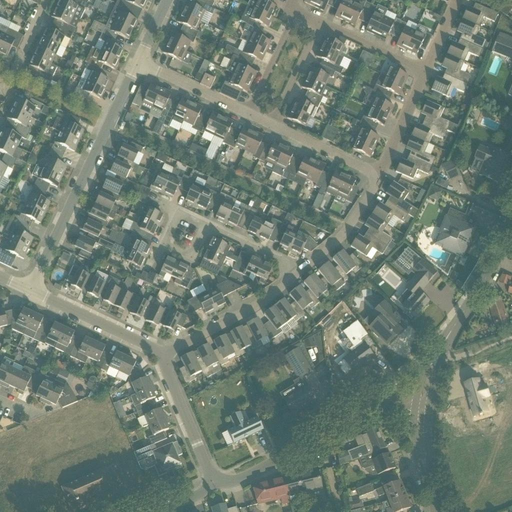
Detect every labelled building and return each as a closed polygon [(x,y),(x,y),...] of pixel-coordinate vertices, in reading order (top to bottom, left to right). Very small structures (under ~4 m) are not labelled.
[(62,0),(59,0),(55,8),(73,17),(74,17),(79,20),(86,5),(76,0),(74,0),(72,5),(62,0)] [(142,10),(147,1),(144,0),(125,0),(124,2),(121,0),(117,0),(115,4),(127,10),(129,4),(142,10)] [(277,8),(268,4),(269,0),(257,0),(253,9),(272,18),(277,8)] [(328,4),(333,6),(335,0),(316,0),(313,8),(323,12),(328,4)] [(344,22),(353,3),(346,0),(335,0),(333,6),(338,9),(334,17),(344,22)] [(364,20),(370,8),(364,5),(366,1),(363,0),(354,0),(353,3),(344,22),(354,27),(358,18),(364,20)] [(214,10),(210,8),(197,1),(194,7),(186,3),(181,13),(200,22),(204,12),(212,16),(214,10)] [(511,9),(501,1),(495,8),(505,16),(511,9)] [(124,15),(127,10),(115,4),(108,19),(115,22),(133,31),(137,21),(124,15)] [(494,23),(498,14),(484,8),(475,4),(473,9),(467,7),(462,20),(479,27),(483,18),(494,23)] [(375,36),(384,17),(387,12),(387,11),(378,6),(376,11),(370,8),(364,20),(369,23),(365,32),(375,36)] [(73,17),(55,8),(51,18),(64,24),(61,29),(72,35),(75,29),(69,26),(73,17)] [(267,28),(272,18),(253,9),(249,19),(246,17),(243,23),(245,24),(256,29),(258,24),(267,28)] [(200,22),(181,13),(176,23),(185,27),(183,32),(195,38),(198,32),(196,31),(200,22)] [(389,32),(394,35),(400,22),(395,20),(393,22),(384,17),(375,36),(385,41),(389,32)] [(458,30),(456,33),(461,35),(459,40),(482,50),(485,43),(486,41),(475,37),(479,27),(462,20),(458,30)] [(133,31),(115,22),(110,32),(104,29),(101,34),(113,40),(115,34),(128,40),(133,31)] [(406,51),(415,32),(405,28),(406,25),(400,22),(394,35),(400,37),(396,46),(406,51)] [(245,24),(242,30),(251,34),(247,44),(266,53),(270,43),(262,38),(264,33),(256,29),(245,24)] [(23,36),(17,34),(8,29),(0,46),(0,55),(6,58),(12,45),(18,48),(23,36)] [(70,40),(72,35),(61,29),(58,35),(46,29),(41,38),(59,47),(64,38),(70,40)] [(192,44),(195,38),(183,32),(180,38),(171,34),(167,44),(186,52),(190,43),(192,44)] [(425,49),(431,37),(425,34),(424,36),(415,32),(406,51),(416,56),(420,47),(425,49)] [(110,45),(113,40),(101,34),(99,40),(105,43),(100,52),(119,61),(123,51),(110,45)] [(511,42),(498,36),(492,51),(511,59),(511,42)] [(337,43),(325,37),(320,48),(339,56),(346,41),(339,38),(337,43)] [(59,47),(41,38),(37,47),(55,56),(59,47)] [(451,45),(446,55),(464,63),(468,53),(479,58),(480,54),(482,50),(459,40),(457,45),(452,42),(451,45)] [(186,52),(167,44),(162,54),(181,63),(186,52)] [(261,63),(266,53),(247,44),(242,53),(235,50),(233,56),(237,58),(250,64),(252,59),(261,63)] [(55,56),(37,47),(33,57),(51,65),(55,56)] [(343,58),(339,56),(320,48),(315,58),(324,62),(321,67),(334,73),(340,75),(343,69),(339,67),(343,58)] [(114,70),(119,61),(100,52),(96,61),(90,58),(87,64),(99,70),(101,64),(114,70)] [(362,67),(368,54),(362,52),(356,65),(362,67)] [(373,57),(368,54),(362,67),(367,70),(373,57)] [(442,65),(441,68),(446,70),(444,75),(467,85),(471,77),(465,74),(460,72),(463,65),(464,63),(446,55),(442,65)] [(247,69),(250,64),(237,58),(233,56),(225,71),(232,74),(251,83),(256,73),(247,69)] [(51,65),(33,57),(28,66),(41,72),(38,78),(50,83),(57,68),(51,65)] [(204,61),(198,73),(203,76),(204,75),(209,64),(204,61)] [(96,75),(99,70),(87,64),(85,70),(91,73),(86,82),(105,91),(109,81),(96,75)] [(331,79),(334,73),(321,67),(319,72),(310,68),(305,78),(325,87),(329,78),(331,79)] [(389,68),(385,77),(384,78),(403,87),(408,77),(389,68)] [(224,82),(219,94),(235,102),(240,90),(246,93),(251,83),(232,74),(228,84),(224,82)] [(210,90),(215,80),(204,75),(203,76),(199,85),(210,90)] [(463,93),(467,85),(444,75),(442,80),(437,77),(431,91),(440,95),(448,98),(452,89),(463,93)] [(403,87),(384,78),(380,76),(373,91),(375,92),(387,98),(390,93),(399,97),(403,87)] [(325,99),(329,89),(325,87),(305,78),(301,88),(309,92),(307,98),(319,104),(322,98),(325,99)] [(100,100),(105,91),(86,82),(82,91),(76,88),(73,94),(85,100),(87,94),(100,100)] [(152,108),(161,89),(151,84),(148,91),(140,87),(132,105),(139,108),(141,108),(143,104),(152,108)] [(385,103),(387,98),(375,92),(373,91),(366,88),(364,92),(366,95),(374,99),(370,108),(389,117),(393,107),(385,103)] [(162,125),(172,105),(167,102),(171,94),(161,89),(152,108),(161,112),(160,115),(157,123),(162,125)] [(319,104),(320,104),(307,98),(304,103),(296,99),(291,109),(310,118),(312,119),(319,104)] [(16,99),(11,109),(30,118),(35,108),(40,110),(42,105),(30,100),(28,105),(16,99)] [(183,122),(192,103),(182,99),(178,107),(172,105),(162,125),(168,128),(172,120),(173,118),(183,122)] [(426,117),(423,122),(446,132),(447,132),(454,135),(458,127),(450,124),(439,119),(443,109),(435,106),(426,102),(422,112),(420,115),(426,117)] [(202,108),(192,103),(183,122),(192,127),(191,129),(197,132),(203,119),(198,117),(202,108)] [(384,127),(389,117),(370,108),(365,118),(363,117),(360,123),(373,129),(375,123),(384,127)] [(470,108),(468,125),(475,126),(478,109),(470,108)] [(30,118),(11,109),(6,119),(19,125),(16,130),(28,135),(30,130),(26,128),(30,118)] [(305,128),(310,118),(291,109),(286,119),(299,125),(305,128)] [(214,137),(222,118),(212,113),(208,122),(203,119),(197,132),(203,135),(204,132),(214,137)] [(80,121),(80,120),(68,115),(59,133),(78,142),(83,131),(75,127),(78,120),(80,121)] [(232,123),(222,118),(214,137),(223,141),(222,144),(228,146),(234,134),(228,131),(232,123)] [(443,140),(446,132),(423,122),(421,127),(416,124),(411,137),(428,145),(432,136),(443,140)] [(370,134),(373,129),(360,123),(357,129),(360,130),(355,139),(374,148),(379,138),(370,134)] [(327,141),(333,129),(327,126),(321,139),(327,141)] [(244,151),(253,132),(243,128),(239,136),(234,134),(228,146),(234,149),(235,147),(244,151)] [(25,140),(28,135),(16,130),(14,135),(2,129),(0,132),(0,140),(16,148),(21,138),(25,140)] [(332,144),(336,135),(338,131),(333,129),(327,141),(332,144)] [(263,137),(253,132),(244,151),(254,156),(253,158),(259,161),(265,148),(259,146),(263,137)] [(73,152),(78,142),(59,133),(51,151),(62,156),(65,148),(73,152)] [(428,145),(411,137),(405,150),(410,152),(408,157),(431,167),(435,159),(424,154),(428,145)] [(370,158),(374,148),(355,139),(351,149),(370,158)] [(16,148),(0,140),(0,152),(5,155),(2,160),(14,165),(16,160),(12,158),(16,148)] [(275,166),(284,147),(274,142),(270,151),(265,148),(259,161),(264,164),(266,161),(275,166)] [(138,153),(140,154),(143,149),(131,143),(129,149),(119,144),(117,150),(120,151),(117,157),(124,160),(123,160),(133,164),(138,153)] [(509,156),(500,152),(493,149),(492,151),(480,146),(475,158),(485,162),(479,175),(488,179),(498,183),(509,156)] [(295,163),(290,160),(294,151),(284,147),(275,166),(285,170),(281,177),(287,180),(289,175),(295,163)] [(58,163),(62,156),(51,151),(42,168),(42,169),(62,178),(67,167),(58,163)] [(167,158),(158,154),(155,160),(164,164),(167,158)] [(295,163),(289,175),(295,178),(296,176),(306,180),(315,161),(305,157),(301,165),(295,163)] [(427,175),(431,167),(408,157),(406,162),(401,160),(395,173),(404,177),(412,180),(417,171),(427,175)] [(11,170),(14,165),(2,160),(0,164),(0,176),(2,178),(7,168),(11,170)] [(125,180),(130,169),(132,170),(135,165),(133,164),(123,160),(121,165),(112,161),(109,166),(112,167),(110,173),(116,176),(125,180)] [(441,165),(449,181),(460,176),(453,160),(441,165)] [(320,190),(326,177),(321,175),(325,166),(315,161),(306,180),(315,185),(314,187),(320,190)] [(57,188),(62,178),(42,169),(42,168),(36,166),(31,176),(37,179),(34,187),(45,192),(48,184),(57,188)] [(154,191),(162,195),(171,175),(161,170),(155,182),(153,181),(150,187),(155,189),(154,191)] [(337,195),(346,176),(335,171),(331,180),(326,177),(320,190),(318,195),(324,198),(326,194),(335,198),(337,195)] [(171,175),(162,195),(170,198),(171,197),(173,198),(177,189),(183,191),(188,181),(188,179),(183,176),(181,180),(171,175)] [(118,196),(123,186),(125,187),(127,181),(125,180),(116,176),(113,181),(104,177),(102,182),(105,183),(102,189),(104,190),(108,192),(120,197),(118,196)] [(356,180),(346,176),(337,195),(346,199),(345,201),(351,204),(357,192),(351,189),(356,180)] [(438,178),(435,184),(448,190),(451,184),(438,178)] [(194,208),(201,192),(203,188),(188,181),(183,191),(188,194),(185,201),(187,202),(186,204),(194,208)] [(387,192),(385,194),(390,198),(387,202),(408,216),(414,220),(419,212),(413,208),(403,202),(409,193),(401,188),(397,185),(393,183),(387,192)] [(41,199),(45,192),(34,187),(25,204),(45,214),(50,203),(41,199)] [(141,187),(138,194),(147,198),(150,191),(141,187)] [(208,204),(214,207),(219,196),(203,188),(201,192),(194,208),(202,211),(203,210),(205,211),(208,204)] [(432,189),(428,198),(436,201),(438,200),(441,193),(432,189)] [(117,203),(120,197),(108,192),(104,190),(101,195),(97,193),(94,198),(97,199),(95,205),(110,212),(116,215),(119,208),(113,205),(115,202),(117,203)] [(144,204),(147,198),(138,194),(135,200),(144,204)] [(225,224),(232,209),(227,206),(229,202),(224,200),(225,198),(219,196),(214,207),(213,209),(218,211),(215,218),(218,219),(217,221),(225,224)] [(232,209),(225,224),(233,228),(234,226),(236,227),(239,222),(244,224),(251,209),(246,207),(244,209),(239,207),(240,204),(235,202),(232,209)] [(404,222),(408,216),(387,202),(384,206),(379,203),(372,215),(387,225),(393,217),(403,223),(404,222)] [(40,224),(45,214),(25,204),(19,218),(16,217),(14,221),(17,222),(28,228),(31,220),(40,224)] [(110,212),(95,205),(92,210),(89,209),(87,214),(91,216),(89,221),(103,228),(105,229),(107,223),(105,222),(107,218),(113,221),(116,215),(110,212)] [(144,207),(142,213),(146,215),(144,220),(159,227),(163,219),(161,218),(163,216),(144,207)] [(256,239),(263,224),(258,221),(260,217),(255,214),(256,212),(251,209),(244,224),(249,227),(247,233),(249,234),(248,235),(256,239)] [(468,217),(459,213),(449,209),(446,217),(445,217),(438,234),(438,235),(434,245),(442,248),(441,249),(462,258),(467,246),(465,246),(467,240),(469,241),(474,229),(464,225),(468,217)] [(392,240),(382,234),(387,225),(372,215),(364,227),(369,230),(366,234),(387,248),(392,240)] [(156,235),(159,227),(144,220),(139,218),(136,225),(133,223),(129,232),(132,234),(144,239),(145,239),(147,234),(153,236),(154,234),(156,235)] [(33,239),(25,235),(28,228),(17,222),(14,221),(13,220),(11,223),(16,225),(8,240),(28,249),(33,239)] [(103,228),(89,221),(87,221),(84,226),(82,225),(79,230),(88,234),(86,240),(99,246),(111,251),(113,245),(98,239),(103,228)] [(276,237),(281,227),(271,222),(269,226),(263,224),(256,239),(264,243),(265,241),(267,242),(270,237),(276,239),(276,238),(276,237)] [(289,252),(296,237),(291,234),(293,230),(282,225),(281,227),(276,237),(276,238),(282,240),(279,246),(281,247),(281,248),(289,252)] [(116,241),(119,234),(112,231),(109,239),(116,241)] [(148,251),(149,248),(144,245),(146,240),(145,239),(144,239),(132,234),(130,239),(131,240),(129,245),(133,247),(131,252),(146,259),(150,251),(148,251)] [(356,238),(350,247),(359,253),(366,258),(371,261),(377,252),(381,255),(387,248),(366,234),(363,238),(358,235),(356,238)] [(318,247),(317,246),(308,237),(303,235),(301,239),(296,237),(289,252),(296,256),(297,254),(300,255),(302,249),(311,253),(318,247)] [(99,246),(86,240),(80,237),(77,242),(74,241),(72,246),(81,250),(78,256),(87,260),(90,261),(92,256),(90,255),(93,249),(97,251),(99,246)] [(209,241),(206,249),(225,258),(221,256),(224,251),(228,253),(230,248),(212,239),(211,242),(209,241)] [(23,260),(28,249),(8,240),(4,249),(0,258),(0,263),(10,268),(12,264),(11,263),(15,256),(23,260)] [(413,270),(418,274),(405,289),(412,295),(402,307),(415,318),(428,302),(419,294),(427,283),(428,283),(437,273),(407,248),(399,258),(413,270)] [(143,267),(146,259),(131,252),(124,249),(121,254),(124,255),(121,260),(133,266),(132,268),(139,271),(141,266),(143,267)] [(225,258),(206,249),(202,257),(204,257),(202,260),(208,262),(205,268),(218,274),(225,258)] [(342,252),(338,256),(337,255),(333,258),(333,259),(332,260),(339,268),(345,276),(352,271),(354,274),(363,267),(359,262),(352,255),(353,257),(349,260),(342,252)] [(60,263),(69,265),(71,255),(63,253),(60,263)] [(255,276),(263,261),(255,257),(254,259),(252,258),(249,264),(243,261),(238,273),(248,278),(250,274),(255,276)] [(171,277),(178,262),(170,258),(169,260),(167,258),(158,276),(164,279),(166,275),(171,277)] [(238,273),(243,261),(238,259),(236,263),(232,271),(238,273)] [(271,265),(263,261),(255,276),(261,279),(259,283),(264,285),(272,267),(270,266),(271,265)] [(192,278),(185,274),(188,268),(185,267),(186,265),(178,262),(171,277),(176,279),(174,284),(189,291),(192,278)] [(73,266),(66,282),(72,284),(69,289),(74,292),(76,289),(81,292),(82,290),(88,276),(94,265),(89,263),(84,274),(78,271),(79,269),(73,266)] [(328,264),(323,267),(322,267),(318,270),(319,271),(318,272),(325,280),(334,291),(335,293),(344,285),(343,283),(348,279),(345,276),(339,268),(335,272),(328,264)] [(152,287),(157,276),(149,272),(148,275),(144,283),(152,287)] [(143,273),(139,281),(144,283),(148,275),(143,273)] [(313,275),(309,279),(308,278),(304,282),(305,283),(303,284),(310,292),(319,303),(319,302),(325,297),(325,298),(334,291),(325,280),(320,284),(313,275)] [(100,293),(105,284),(104,284),(88,276),(82,290),(87,293),(85,297),(90,299),(92,297),(97,299),(100,293)] [(105,284),(100,293),(106,295),(101,305),(106,307),(108,304),(113,307),(120,291),(123,285),(107,277),(105,283),(104,284),(105,284)] [(242,288),(233,284),(227,281),(221,284),(227,296),(242,288)] [(222,298),(227,296),(221,284),(210,290),(213,294),(208,296),(216,311),(223,307),(223,306),(225,305),(222,298)] [(194,298),(206,291),(203,285),(190,292),(194,298)] [(299,287),(294,291),(294,290),(289,294),(290,294),(289,295),(296,304),(302,311),(308,306),(311,310),(319,303),(310,292),(306,296),(299,287)] [(136,299),(137,296),(132,294),(131,296),(120,291),(113,307),(119,309),(117,312),(122,315),(127,305),(132,308),(136,299)] [(216,311),(208,296),(207,297),(205,292),(187,302),(188,305),(193,313),(202,309),(205,315),(207,314),(208,315),(216,311)] [(508,325),(500,298),(488,301),(497,329),(508,325)] [(146,320),(153,304),(148,301),(147,304),(136,299),(132,308),(129,314),(135,317),(133,320),(139,322),(141,318),(146,320)] [(162,326),(169,312),(164,309),(163,311),(158,309),(161,303),(155,300),(153,304),(146,320),(145,322),(151,324),(149,327),(155,330),(157,324),(162,326)] [(283,300),(279,304),(278,303),(274,306),(274,307),(273,308),(286,324),(292,319),(295,323),(305,315),(302,311),(296,304),(290,309),(283,300)] [(373,334),(378,339),(379,338),(387,345),(401,331),(395,325),(401,320),(384,303),(371,316),(377,321),(370,328),(374,333),(373,334)] [(286,324),(273,308),(272,309),(272,308),(268,311),(268,312),(264,315),(270,324),(263,330),(267,338),(269,341),(279,335),(282,333),(280,329),(286,324)] [(23,335),(34,312),(29,309),(27,312),(23,309),(21,312),(12,311),(11,325),(10,330),(23,335)] [(11,325),(12,311),(4,313),(3,310),(0,310),(0,327),(11,325)] [(39,314),(34,312),(23,335),(38,343),(47,325),(41,322),(43,319),(38,317),(39,314)] [(187,317),(181,314),(180,317),(169,312),(162,326),(162,327),(168,330),(167,333),(172,335),(176,326),(182,328),(187,317)] [(260,341),(267,338),(263,330),(258,319),(256,320),(256,319),(251,321),(251,322),(246,325),(252,335),(246,338),(250,346),(252,350),(262,345),(261,344),(260,341)] [(351,354),(336,365),(338,368),(339,369),(344,376),(351,371),(352,373),(363,364),(364,365),(374,359),(360,341),(367,336),(357,321),(342,333),(352,347),(348,350),(351,354)] [(57,344),(65,326),(60,324),(58,326),(54,324),(52,327),(47,325),(38,343),(44,346),(45,344),(54,349),(57,344)] [(70,329),(65,326),(57,344),(54,349),(64,353),(63,355),(69,357),(78,339),(72,336),(74,333),(69,331),(70,329)] [(241,328),(240,329),(239,328),(234,330),(235,331),(230,334),(235,344),(230,346),(229,347),(234,355),(236,359),(245,354),(243,350),(250,346),(246,338),(241,328)] [(224,336),(223,337),(223,336),(218,339),(218,340),(213,342),(218,352),(213,355),(217,364),(219,367),(229,362),(227,359),(234,355),(229,347),(230,346),(224,336)] [(87,358),(96,341),(90,338),(89,341),(85,339),(83,341),(78,339),(69,357),(84,364),(87,358)] [(101,343),(96,341),(87,358),(97,363),(95,368),(101,371),(108,355),(103,352),(105,348),(100,346),(101,343)] [(197,364),(196,364),(201,372),(204,379),(214,374),(210,367),(217,364),(213,355),(208,345),(206,346),(206,345),(201,347),(202,348),(197,351),(202,361),(197,364)] [(29,347),(27,352),(33,355),(35,349),(29,347)] [(303,349),(300,351),(299,349),(285,357),(298,379),(312,371),(310,369),(313,367),(303,349)] [(118,373),(127,355),(121,353),(120,355),(115,353),(114,357),(108,355),(101,371),(106,373),(107,376),(115,380),(118,373)] [(191,354),(190,354),(189,354),(185,356),(185,357),(180,360),(185,369),(180,372),(179,370),(185,385),(195,380),(193,376),(201,372),(196,364),(197,364),(191,354)] [(134,366),(136,363),(131,360),(132,358),(127,355),(118,373),(128,378),(130,381),(141,372),(134,366)] [(62,370),(69,373),(71,373),(68,359),(65,365),(62,370)] [(0,385),(3,386),(11,369),(1,364),(2,361),(0,360),(0,385)] [(65,365),(57,362),(55,366),(60,369),(62,370),(65,365)] [(60,369),(55,366),(51,374),(57,376),(57,375),(60,369)] [(31,391),(39,374),(24,367),(23,369),(20,374),(13,389),(18,391),(17,393),(22,396),(26,388),(31,391)] [(13,389),(20,374),(11,369),(3,386),(8,389),(9,387),(13,389)] [(60,369),(57,375),(67,379),(69,373),(62,370),(60,369)] [(250,376),(257,381),(263,375),(256,369),(250,376)] [(148,383),(146,378),(144,379),(141,373),(141,372),(130,381),(135,395),(153,387),(151,382),(148,383)] [(44,404),(55,381),(39,374),(31,391),(37,393),(35,397),(40,399),(39,401),(44,404)] [(55,381),(52,387),(44,404),(49,406),(51,404),(55,406),(58,401),(59,402),(62,409),(77,403),(74,396),(69,387),(55,381)] [(479,381),(465,385),(468,395),(467,395),(467,396),(468,396),(469,399),(468,399),(469,399),(474,417),(475,417),(473,410),(486,406),(484,398),(489,397),(486,386),(481,388),(479,381)] [(304,407),(315,400),(306,386),(283,400),(292,414),(293,414),(292,413),(303,406),(304,407)] [(155,393),(153,387),(135,395),(129,398),(133,407),(134,407),(136,413),(153,406),(151,400),(155,399),(153,394),(155,393)] [(77,391),(77,394),(79,397),(83,397),(85,395),(85,392),(83,389),(80,389),(77,391)] [(114,404),(120,415),(127,411),(122,400),(114,404)] [(155,411),(153,406),(136,413),(139,419),(144,417),(148,426),(166,419),(164,413),(162,415),(160,410),(155,411)] [(233,446),(262,432),(264,431),(257,417),(245,423),(243,418),(231,424),(233,428),(226,432),(233,446)] [(169,424),(166,419),(148,426),(152,436),(147,438),(151,446),(154,445),(166,440),(163,432),(168,430),(166,425),(169,424)] [(376,431),(375,429),(367,432),(368,434),(361,437),(364,446),(347,452),(348,457),(338,461),(339,467),(358,459),(375,453),(387,448),(384,448),(381,439),(383,438),(380,430),(376,431)] [(177,442),(167,446),(156,451),(154,445),(151,446),(133,453),(137,463),(147,459),(147,458),(153,455),(157,465),(154,466),(158,477),(166,474),(165,471),(170,469),(169,467),(172,466),(173,467),(180,464),(177,457),(182,455),(177,442)] [(389,454),(377,459),(375,453),(358,459),(361,469),(363,470),(373,466),(377,476),(395,469),(392,459),(390,460),(388,455),(389,454)] [(105,470),(61,488),(71,511),(77,511),(87,508),(84,500),(113,487),(105,470)] [(316,470),(283,478),(288,497),(321,489),(316,470)] [(290,503),(288,497),(283,478),(253,486),(257,505),(281,499),(282,505),(290,503)] [(400,481),(391,485),(383,488),(376,490),(379,497),(385,494),(388,501),(405,495),(400,481)] [(370,484),(356,490),(359,498),(373,492),(370,484)] [(401,511),(410,509),(405,495),(388,501),(390,508),(385,510),(385,511),(401,511)]
